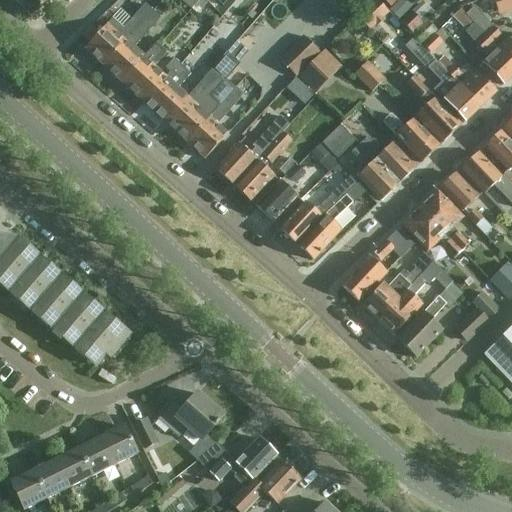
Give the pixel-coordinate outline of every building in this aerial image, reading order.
[(14,0),(13,1),(30,18),(49,0),(14,0)] [(177,0),(190,11),(200,0),(177,0)] [(380,0),(391,9),(399,0),(380,0)] [(409,0),(400,0),(388,13),(400,24),(417,7),(409,0)] [(511,0),(492,0),(498,16),(511,11),(511,0)] [(376,2),(358,19),(370,32),(375,28),(376,29),(385,21),(384,20),(389,15),(376,2)] [(85,50),(103,67),(153,13),(146,7),(124,31),(117,28),(110,22),(85,50)] [(473,9),(466,16),(511,64),(511,35),(505,42),(473,9)] [(511,76),(511,64),(466,16),(461,11),(454,17),(467,31),(465,32),(489,57),(481,64),(502,86),(511,76)] [(159,19),(153,13),(103,67),(125,87),(147,63),(143,59),(132,49),(159,19)] [(412,35),(422,25),(411,14),(401,24),(412,35)] [(422,25),(412,35),(423,47),(437,34),(426,22),(422,25)] [(441,30),(437,34),(423,47),(432,56),(443,45),(442,44),(449,38),(441,30)] [(296,77),(319,55),(303,37),(279,60),(296,77)] [(168,83),(164,79),(153,68),(166,54),(160,47),(163,44),(160,41),(143,59),(147,63),(125,87),(146,106),(168,83)] [(422,48),(414,56),(428,70),(450,93),(442,101),(463,123),(479,108),(437,64),(435,62),(422,48)] [(325,51),(298,79),(315,95),(342,68),(325,51)] [(187,99),(165,123),(187,144),(209,120),(207,118),(197,109),(221,82),(237,65),(226,55),(211,73),(187,99)] [(444,58),(437,64),(479,108),(495,93),(468,65),(459,74),(444,58)] [(169,74),(164,79),(168,83),(146,106),(165,123),(187,99),(176,89),(189,75),(173,60),(164,70),(169,74)] [(413,78),(421,68),(410,60),(402,69),(413,78)] [(384,80),(367,62),(354,75),(371,93),(384,80)] [(238,74),(231,85),(242,92),(249,81),(238,74)] [(441,144),(460,127),(413,78),(406,85),(426,107),(415,117),(441,144)] [(209,120),(187,144),(204,160),(226,136),(215,126),(241,97),(233,90),(223,101),(207,118),(209,120)] [(421,164),(438,147),(413,120),(404,129),(391,115),(382,123),(421,164)] [(239,146),(216,171),(233,187),(281,134),(288,127),(279,118),(252,148),(256,151),(251,157),(239,146)] [(511,122),(501,132),(511,143),(511,122)] [(339,127),(322,144),(331,154),(349,137),(339,127)] [(511,143),(501,132),(485,148),(508,172),(511,167),(511,143)] [(291,143),(281,134),(233,187),(251,203),(274,178),(264,169),(269,163),(271,165),(291,143)] [(367,139),(360,146),(398,186),(415,170),(391,145),(379,157),(375,153),(378,150),(367,139)] [(310,154),(318,163),(327,154),(319,146),(310,154)] [(381,202),(398,186),(360,146),(351,155),(362,167),(366,164),(369,167),(358,178),(381,202)] [(485,195),(494,187),(511,206),(511,184),(504,176),(502,178),(479,154),(462,170),(485,195)] [(328,173),(337,164),(328,155),(319,164),(328,173)] [(290,160),(279,172),(284,178),(296,166),(290,160)] [(281,181),(256,208),(272,223),(295,196),(287,189),(303,174),(297,167),(296,166),(284,178),(281,181)] [(324,170),(299,193),(305,200),(330,176),(324,170)] [(475,210),(471,214),(466,210),(477,199),(455,176),(441,190),(485,237),(493,230),(475,210)] [(279,231),(296,246),(323,217),(357,186),(350,178),(330,196),(331,197),(313,213),(304,204),(279,231)] [(357,185),(357,186),(323,217),(296,246),(313,262),(340,232),(331,224),(352,204),(353,206),(365,194),(357,185)] [(437,193),(420,210),(461,253),(468,246),(452,229),(463,220),(437,193)] [(455,259),(461,253),(420,210),(403,226),(428,253),(439,242),(455,259)] [(386,274),(375,263),(379,259),(382,261),(394,250),(401,257),(413,246),(399,232),(395,234),(370,259),(342,288),(358,304),(386,274)] [(0,285),(9,293),(34,263),(12,245),(8,250),(8,249),(0,258),(0,285)] [(377,323),(434,264),(423,255),(412,266),(416,270),(408,277),(403,272),(387,290),(383,286),(362,308),(377,323)] [(30,312),(56,282),(34,263),(9,293),(30,312)] [(412,298),(416,294),(426,284),(428,287),(442,272),(434,264),(377,323),(393,338),(414,315),(422,307),(412,298)] [(502,309),(509,302),(511,298),(511,270),(510,268),(486,291),(502,309)] [(56,282),(30,312),(52,330),(77,300),(56,282)] [(429,324),(446,307),(449,310),(463,296),(452,285),(398,342),(414,358),(438,333),(429,324)] [(499,311),(482,294),(472,304),(489,321),(499,311)] [(77,300),(52,330),(73,348),(99,318),(77,300)] [(455,330),(467,342),(488,322),(476,310),(455,330)] [(99,318),(73,348),(96,367),(106,356),(110,359),(130,337),(124,332),(120,336),(99,318)] [(511,328),(483,356),(511,386),(511,328)] [(223,418),(197,395),(182,412),(173,404),(158,421),(178,439),(186,430),(201,443),(223,418)] [(144,451),(158,444),(147,422),(133,428),(144,451)] [(101,440),(115,468),(138,457),(124,429),(101,440)] [(92,479),(115,468),(101,440),(79,451),(92,479)] [(218,446),(199,462),(220,482),(231,471),(237,477),(242,472),(254,483),(255,482),(277,458),(259,441),(237,464),(218,446)] [(56,462),(70,490),(92,479),(79,451),(56,462)] [(48,501),(70,490),(56,462),(34,473),(48,501)] [(240,498),(231,508),(235,511),(246,511),(251,507),(265,492),(280,506),(303,481),(284,463),(261,488),(255,482),(254,483),(252,485),(246,491),(240,498)] [(164,472),(156,476),(161,488),(169,482),(164,472)] [(25,511),(48,501),(34,473),(10,484),(23,511),(25,511)] [(152,487),(147,480),(131,490),(135,497),(152,487)] [(178,480),(153,501),(159,508),(184,487),(178,480)] [(203,496),(210,506),(220,500),(213,490),(203,496)] [(121,496),(104,507),(106,511),(112,511),(126,504),(121,496)]
